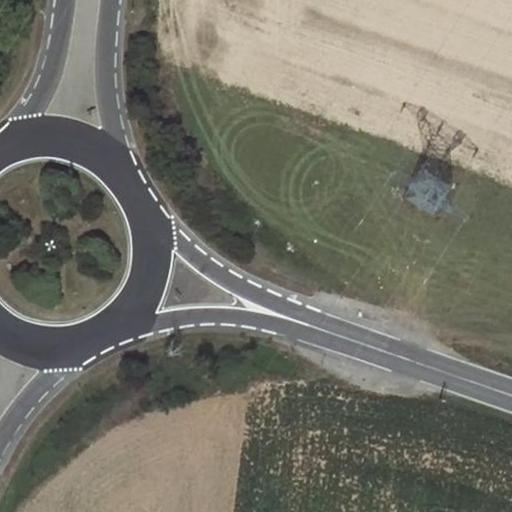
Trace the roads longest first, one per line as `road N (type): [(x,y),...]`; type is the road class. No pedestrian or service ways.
road 1 (secondary): [(511,397),(285,314)]
road 2 (secondary): [(128,178),(105,57),(109,0)]
road 3 (secondary): [(285,314),(152,227)]
road 4 (secondary): [(127,312),(285,314)]
road 5 (secondary): [(67,0),(26,146)]
road 6 (secondary): [(0,452),(66,345)]
